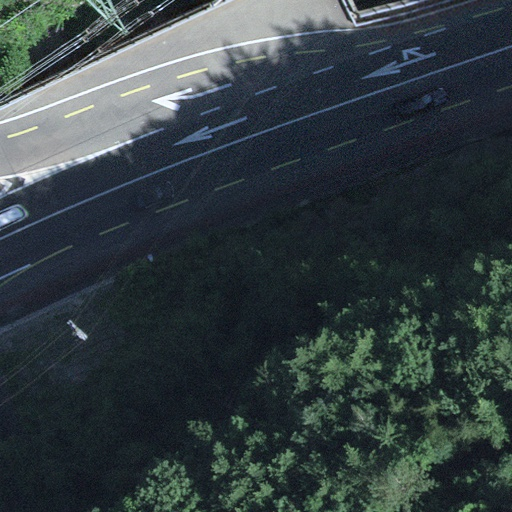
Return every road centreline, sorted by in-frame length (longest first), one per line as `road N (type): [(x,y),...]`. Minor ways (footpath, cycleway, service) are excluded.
road 1 (primary): [(511,45),(144,178),(0,240)]
road 2 (tertiary): [(511,36),(210,96),(0,154)]
